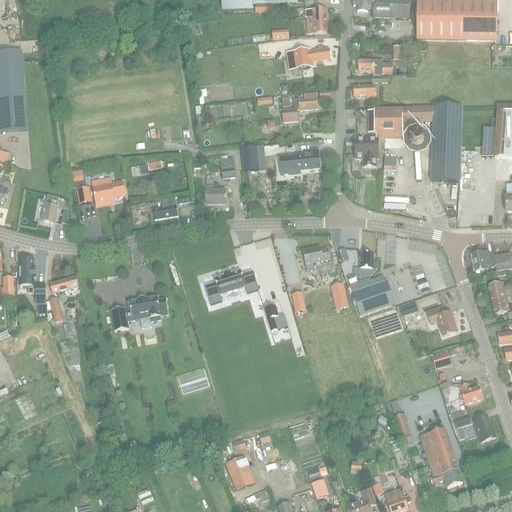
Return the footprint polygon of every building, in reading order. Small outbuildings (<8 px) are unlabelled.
[(222,0),(222,5),(222,10),(252,9),(252,5),(264,5),(296,4),(297,4),(297,0),(222,0)] [(357,7),(357,13),(367,13),(367,7),(372,7),(372,19),(408,20),(408,0),(352,0),(353,7),(357,7)] [(416,41),(496,42),(497,2),(416,1),(416,41)] [(273,4),(255,5),(255,13),(273,13),(273,4)] [(305,12),(305,19),(310,19),(310,21),(312,20),(313,36),(327,35),(325,10),(305,12)] [(388,30),(388,41),(410,42),(411,32),(388,30)] [(310,51),(286,54),(288,71),(292,70),(293,77),(302,76),(301,69),(312,67),(312,64),(330,61),(329,50),(323,51),(323,47),(318,48),(318,49),(316,50),(316,52),(310,53),(310,51)] [(400,62),(400,48),(392,48),(392,62),(400,62)] [(21,52),(0,53),(0,134),(28,132),(21,52)] [(367,61),(358,61),(359,74),(372,74),(372,77),(381,77),(381,76),(391,76),(391,65),(381,65),(381,61),(374,61),(374,58),(372,56),(368,56),(367,58),(367,61)] [(353,88),(353,99),(375,98),(374,88),(353,88)] [(304,101),(293,102),(294,111),(282,112),(283,125),(298,123),(297,112),(299,112),(317,111),(316,95),(303,96),(304,101)] [(281,99),(282,108),(290,108),(289,98),(281,99)] [(272,99),(257,100),(258,108),(272,106),(272,100),(272,99)] [(494,158),(494,160),(511,159),(511,107),(497,108),(497,110),(496,120),(496,129),(496,130),(494,158)] [(434,111),(374,110),(375,135),(375,139),(380,139),(403,139),(403,128),(422,128),(422,124),(433,124),(431,183),(438,183),(459,184),(462,111),(462,110),(434,110),(434,111)] [(358,111),(353,116),(360,122),(364,117),(358,111)] [(483,129),(481,157),(494,158),(496,130),(483,129)] [(409,140),(409,141),(409,142),(409,144),(411,146),(411,147),(412,148),(414,149),(416,149),(418,149),(419,149),(420,149),(421,148),(423,147),(424,145),(425,144),(425,143),(425,140),(425,139),(424,138),(424,136),(423,135),(422,134),(420,134),(419,133),(418,133),(416,133),(415,133),(414,134),(413,135),(411,136),(411,137),(410,138),(409,140)] [(362,169),(377,170),(377,161),(379,161),(379,160),(380,139),(375,139),(355,139),(355,161),(362,161),(362,169)] [(253,149),(242,150),(244,173),(265,171),(263,148),(253,149)] [(0,163),(6,165),(9,154),(0,151),(0,163)] [(298,159),(279,161),(281,177),(299,175),(299,172),(320,170),(319,155),(318,151),(310,152),(310,156),(298,157),(298,159)] [(220,161),(223,181),(236,179),(233,159),(227,160),(220,161)] [(71,175),(72,184),(83,182),(81,173),(71,175)] [(93,190),(89,191),(89,190),(77,192),(80,206),(92,204),(91,203),(95,202),(96,205),(109,203),(109,200),(125,197),(123,184),(111,186),(110,180),(92,183),(93,190)] [(206,181),(206,188),(205,188),(206,207),(225,206),(225,191),(213,192),(213,187),(213,181),(206,181)] [(0,204),(5,206),(9,193),(3,192),(5,186),(0,184),(0,204)] [(51,203),(50,209),(45,208),(42,223),(55,226),(58,210),(56,210),(59,199),(48,197),(47,202),(51,203)] [(178,199),(179,206),(191,204),(191,197),(178,199)] [(153,212),(154,222),(178,218),(175,199),(168,200),(169,207),(164,208),(165,210),(153,212)] [(61,225),(68,226),(70,215),(64,214),(61,225)] [(303,252),(305,267),(306,267),(307,273),(314,271),(312,265),(330,262),(328,250),(321,251),(320,249),(303,252)] [(339,251),(342,262),(348,260),(346,254),(345,251),(345,249),(339,251)] [(475,272),(490,269),(490,268),(495,267),(496,272),(511,270),(509,255),(499,257),(499,256),(493,257),(488,258),(487,253),(472,255),(475,272)] [(354,270),(353,275),(359,275),(359,281),(371,277),(375,273),(375,271),(376,271),(377,263),(373,263),(373,256),(361,255),(360,270),(354,270)] [(24,261),(20,261),(20,288),(28,288),(28,295),(35,295),(35,306),(45,306),(45,286),(35,286),(35,287),(33,287),(33,279),(35,279),(35,269),(33,269),(33,261),(31,261),(31,259),(24,259),(24,261)] [(215,284),(204,288),(210,307),(222,303),(220,297),(245,289),(247,295),(258,292),(252,273),(242,276),(240,271),(231,275),(230,274),(223,276),(223,277),(214,280),(215,284)] [(352,276),(347,278),(348,281),(350,286),(353,285),(357,283),(355,279),(353,280),(352,276)] [(350,286),(349,286),(360,318),(394,306),(386,283),(385,283),(383,277),(374,280),(371,282),(370,279),(367,280),(357,283),(353,285),(350,286)] [(3,289),(1,289),(1,298),(3,298),(3,299),(14,299),(13,278),(2,279),(3,289)] [(50,286),(52,296),(58,295),(60,294),(78,289),(76,279),(50,286)] [(508,307),(506,297),(511,296),(511,291),(505,293),(504,289),(503,284),(500,285),(500,284),(488,287),(494,316),(507,314),(506,313),(509,313),(508,307)] [(343,286),(331,288),(336,312),(348,309),(343,286)] [(301,295),(291,297),(295,315),(305,313),(301,295)] [(111,312),(115,333),(118,332),(128,331),(127,324),(127,323),(140,321),(142,330),(148,328),(150,328),(149,324),(150,324),(150,323),(160,322),(160,318),(161,318),(160,318),(168,316),(165,301),(157,303),(156,298),(148,299),(146,300),(146,299),(137,300),(137,301),(129,303),(130,311),(125,311),(125,312),(124,310),(111,312)] [(49,302),(54,322),(55,324),(63,322),(63,320),(58,300),(49,302)] [(275,307),(264,311),(271,334),(288,329),(284,316),(278,318),(275,307)] [(408,308),(400,310),(403,318),(411,315),(408,308)] [(426,314),(430,325),(437,323),(442,338),(456,333),(450,313),(444,315),(442,308),(426,314)] [(63,327),(66,340),(72,338),(69,325),(63,327)] [(7,332),(0,334),(0,340),(9,336),(7,332)] [(511,333),(498,335),(499,345),(511,343),(511,333)] [(452,366),(448,354),(431,359),(435,372),(452,366)] [(92,379),(99,385),(103,380),(97,374),(92,379)] [(461,394),(465,406),(483,401),(479,388),(469,391),(468,386),(461,388),(463,393),(461,394)] [(452,416),(448,417),(448,418),(458,442),(461,441),(464,440),(461,430),(473,426),(471,421),(469,415),(465,417),(463,412),(452,416)] [(394,418),(404,447),(413,444),(403,415),(394,418)] [(473,422),(480,444),(496,439),(492,426),(490,427),(487,417),(473,422)] [(430,480),(432,486),(444,482),(447,490),(462,485),(444,430),(419,438),(433,479),(430,480)] [(268,434),(260,436),(262,445),(271,443),(268,434)] [(243,441),(232,444),(234,453),(246,450),(243,441)] [(189,454),(165,461),(168,470),(192,462),(189,454)] [(226,465),(238,492),(254,485),(243,458),(226,465)] [(152,465),(154,473),(155,473),(168,470),(165,461),(156,464),(152,465)] [(307,471),(308,476),(319,473),(321,477),(327,475),(325,468),(319,470),(318,468),(307,471)] [(311,485),(316,500),(328,497),(323,481),(311,485)] [(373,487),(376,497),(384,494),(381,484),(373,487)] [(148,490),(137,495),(142,506),(153,502),(148,490)] [(254,497),(246,500),(248,504),(252,503),(254,509),(255,511),(263,511),(262,506),(261,504),(269,500),(266,491),(253,496),(254,497)] [(345,508),(346,511),(370,511),(369,508),(375,506),(369,491),(361,494),(364,501),(345,508)] [(401,511),(408,510),(406,504),(410,503),(411,501),(410,499),(408,498),(404,499),(404,498),(403,499),(400,491),(384,496),(387,504),(389,511),(401,511)]
